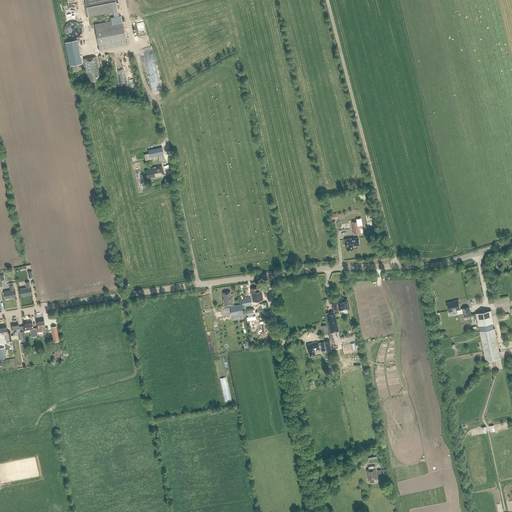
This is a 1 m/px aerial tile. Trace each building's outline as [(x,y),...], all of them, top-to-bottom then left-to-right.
[(111,19),(111,21),(94,25),(99,50),(126,45),(121,17),(111,19)] [(76,41),(65,43),(70,67),(81,65),(76,41)] [(101,60),(105,59),(105,61),(110,60),(108,53),(100,56),(101,60)] [(98,77),(99,77),(98,71),(99,71),(96,56),(88,58),(88,59),(84,59),(88,78),(89,78),(90,82),(99,80),(98,77)] [(162,148),(148,151),(149,155),(147,155),(148,161),(153,160),(153,157),(158,156),(159,161),(165,160),(162,148)] [(164,176),(165,176),(162,165),(154,167),(153,167),(154,168),(150,169),(151,170),(145,171),(147,178),(153,177),(153,178),(155,177),(155,178),(164,176)] [(353,249),(352,244),(359,244),(358,238),(353,239),(344,240),(345,246),(346,246),(346,250),(353,249)] [(21,296),(32,294),(31,287),(30,287),(29,282),(26,283),(26,288),(20,289),(21,296)] [(9,283),(10,285),(11,291),(4,292),(5,299),(16,297),(15,290),(14,290),(13,283),(9,283)] [(253,299),(260,298),(258,288),(254,288),(253,288),(252,289),(251,289),(253,299)] [(224,306),(225,306),(225,308),(231,307),(233,320),(244,319),(242,304),(233,306),(232,298),(231,298),(230,292),(223,293),(224,299),(223,300),(224,306)] [(242,307),(253,305),(252,297),(241,299),(242,307)] [(349,309),(348,302),(347,299),(343,299),(343,298),(338,299),(339,301),(338,301),(340,311),(349,309)] [(470,315),(469,307),(462,308),(462,309),(460,309),(458,299),(454,300),(454,301),(452,302),(452,301),(447,302),(448,311),(457,309),(457,313),(463,312),(463,316),(470,315)] [(334,311),(326,313),(330,333),(339,331),(334,311)] [(491,311),(476,314),(478,326),(493,323),(491,311)] [(50,338),(49,337),(49,333),(52,333),(51,328),(45,329),(44,321),(37,322),(39,331),(43,331),(44,335),(45,338),(50,338)] [(31,337),(37,336),(36,328),(33,329),(32,323),(25,324),(26,329),(30,329),(31,337)] [(19,339),(25,338),(23,332),(20,333),(19,325),(12,326),(14,335),(19,334),(19,339)] [(7,342),(12,341),(10,333),(7,333),(6,327),(0,328),(0,334),(5,334),(7,342)] [(480,332),(486,361),(501,358),(495,329),(480,332)] [(319,350),(319,349),(321,349),(322,351),(326,350),(324,342),(321,343),(320,343),(317,343),(317,342),(307,344),(307,346),(310,356),(315,355),(314,352),(319,350)] [(375,466),(372,467),(368,467),(369,470),(367,470),(369,480),(370,480),(370,483),(374,482),(374,479),(377,479),(375,466)]
